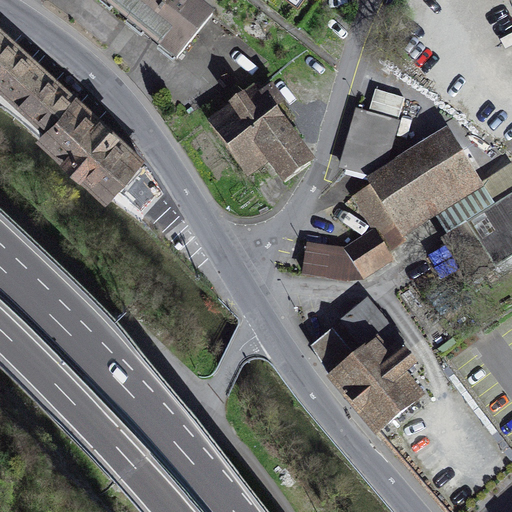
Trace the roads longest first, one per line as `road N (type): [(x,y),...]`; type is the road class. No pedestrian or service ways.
road 1 (unclassified): [(226,260),(111,91),(0,4)]
road 2 (motorway): [(235,511),(13,276)]
road 3 (residential): [(226,260),(270,237),(310,195),(373,0)]
road 4 (motorway): [(0,329),(172,511)]
road 5 (unclassified): [(409,511),(267,329)]
road 6 (unclassified): [(267,329),(243,346),(211,391),(178,511)]
